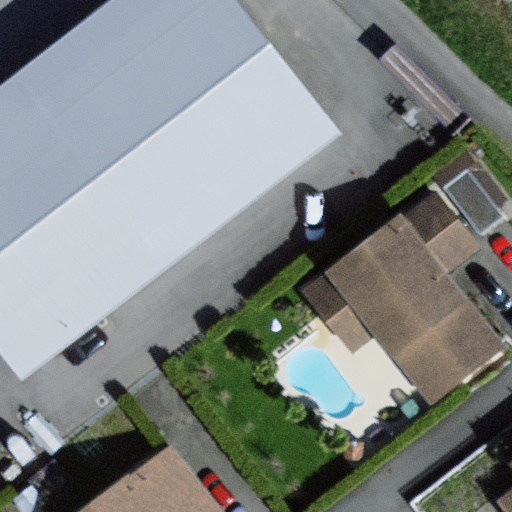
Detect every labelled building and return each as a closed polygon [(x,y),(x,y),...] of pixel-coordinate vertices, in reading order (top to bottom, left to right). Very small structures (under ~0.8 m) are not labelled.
[(221,0),(117,0),(0,90),(0,354),(16,376),(328,136),(221,0)] [(497,201),(465,156),(437,176),(477,231),(497,216),(490,206),(497,201)] [(470,249),(433,201),(399,228),(395,223),(307,291),(351,348),(371,333),(387,354),(392,350),(430,399),(493,350),(436,276),(470,249)] [(211,511),(169,453),(89,511),(211,511)] [(511,511),(511,495),(502,503),(508,511),(511,511)]
